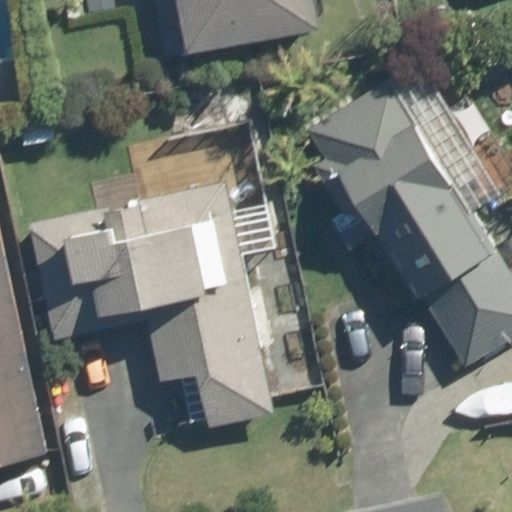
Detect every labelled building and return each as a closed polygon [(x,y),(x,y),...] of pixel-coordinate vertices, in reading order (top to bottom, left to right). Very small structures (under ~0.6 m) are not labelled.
[(150,0),(160,53),(342,20),(338,0),(150,0)] [(269,407),(266,394),(315,383),(253,94),(123,122),(140,199),(28,223),(46,306),(89,297),(92,310),(141,300),(169,428),(269,407)] [(511,256),(414,118),(331,177),(466,369),(511,335),(511,256)] [(0,458),(45,449),(0,241),(0,458)] [(40,456),(0,470),(0,511),(50,511),(59,509),(40,456)]
